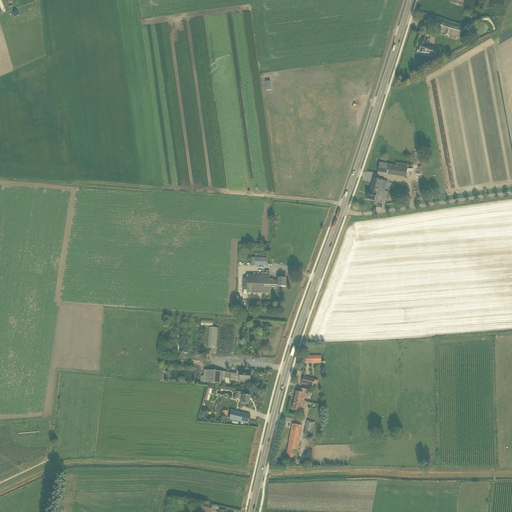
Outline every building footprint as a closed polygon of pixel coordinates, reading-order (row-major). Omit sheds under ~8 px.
[(427,24),(441,28),(443,22),(428,18),(427,24)] [(451,33),(456,35),(460,36),(463,29),(443,22),(441,28),(440,30),(445,31),(444,36),(450,38),(451,33)] [(429,37),(423,35),(419,46),(421,46),(419,53),(425,55),(425,54),(435,57),(437,49),(433,48),(432,50),(425,48),(429,37)] [(377,173),(406,177),(407,167),(379,163),(377,173)] [(383,181),(374,179),(370,192),(368,192),(366,199),(374,201),(376,196),(379,197),(383,181)] [(255,266),(266,266),(267,258),(255,258),(255,266)] [(247,275),(247,278),(246,293),(269,293),(269,285),(269,279),(269,273),(261,273),(261,276),(247,275)] [(273,279),(269,279),(269,285),(278,285),(278,286),(286,287),(286,278),(278,278),(278,280),(273,280),(273,279)] [(217,348),(217,327),(208,327),(208,347),(217,348)] [(221,372),(209,371),(208,383),(220,384),(221,372)] [(240,371),(240,374),(231,373),(231,372),(225,372),(225,378),(230,379),(230,381),(239,381),(239,382),(247,383),(247,381),(250,381),(250,373),(244,373),(245,371),(240,371)] [(302,383),(307,385),(316,387),(317,380),(315,380),(308,378),(303,377),(302,383)] [(302,409),(304,401),(304,398),(306,398),(307,394),(305,394),(306,390),(300,388),(300,392),(296,392),(292,410),(299,411),(300,408),(302,409)] [(241,403),(248,405),(250,396),(243,395),(240,394),(240,392),(236,392),(235,398),(239,399),(239,398),(242,399),(241,403)] [(230,419),(248,423),(250,415),(231,411),(230,419)] [(303,434),(312,437),(315,422),(307,420),(303,434)] [(296,456),(302,426),(292,424),(286,460),(295,462),(296,459),(294,458),(295,455),(296,456)] [(203,503),(202,505),(199,504),(198,508),(202,508),(201,511),(207,511),(211,511),(213,505),(203,503)]
